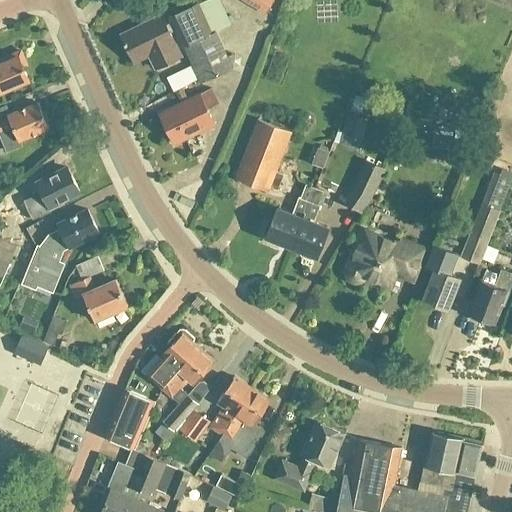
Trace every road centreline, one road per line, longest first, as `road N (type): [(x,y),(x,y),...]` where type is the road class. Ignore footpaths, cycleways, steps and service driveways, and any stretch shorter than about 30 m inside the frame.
road 1 (tertiary): [(511,399),(433,395),(347,373),(266,327),(201,272)]
road 2 (tertiary): [(201,272),(125,153),(58,0)]
road 3 (unclassified): [(201,272),(125,358),(64,511)]
